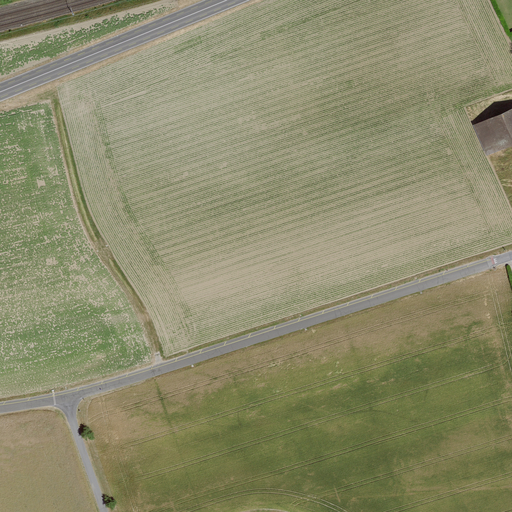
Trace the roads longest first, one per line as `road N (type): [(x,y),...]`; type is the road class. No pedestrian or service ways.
road 1 (unclassified): [(511,253),(66,399)]
road 2 (primary): [(0,92),(227,0)]
